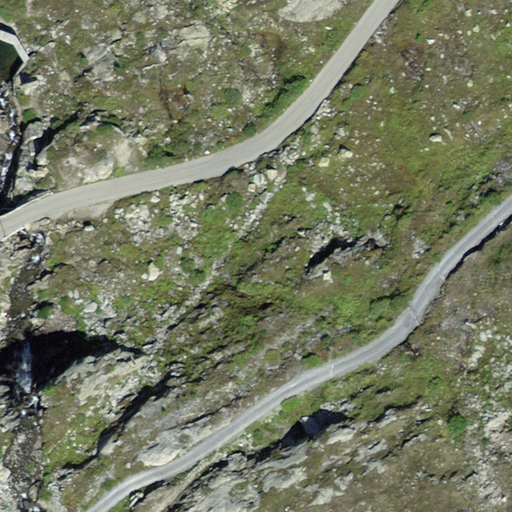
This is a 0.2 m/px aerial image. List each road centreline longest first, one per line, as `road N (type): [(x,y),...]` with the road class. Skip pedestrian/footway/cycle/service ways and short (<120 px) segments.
road 1 (track): [(511,201),(459,247),(387,340),(123,488),(96,511)]
road 2 (unclassified): [(0,228),(193,170),(275,131),(385,0)]
